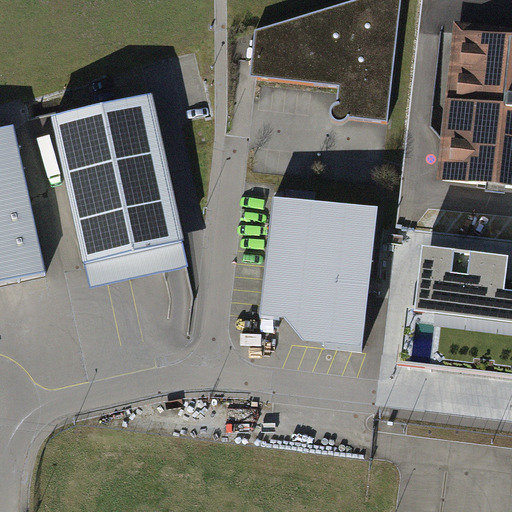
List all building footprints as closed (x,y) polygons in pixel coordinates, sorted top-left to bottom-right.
[(338,115),(384,120),(393,0),(365,0),(257,36),(252,80),(343,87),(338,115)] [(511,31),(452,26),(437,184),(511,191),(511,31)] [(151,96),(51,118),(87,289),(187,267),(151,96)] [(10,133),(0,134),(0,284),(39,277),(10,133)] [(360,352),(373,217),(273,208),(263,318),(284,321),(300,348),(360,352)] [(509,266),(425,256),(418,315),(407,314),(400,369),(511,382),(511,287),(506,287),(509,266)]
